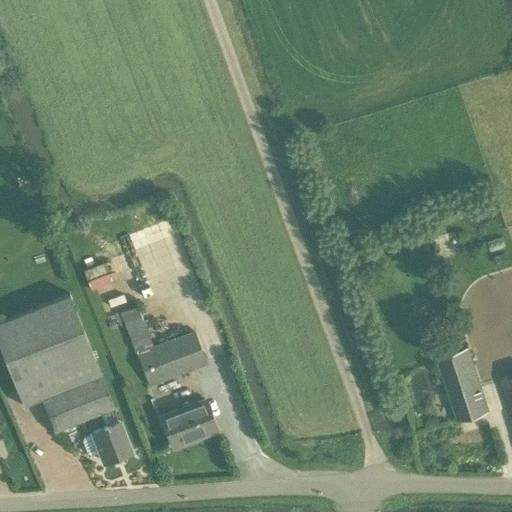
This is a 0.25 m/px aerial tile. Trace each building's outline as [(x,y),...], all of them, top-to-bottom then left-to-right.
[(0,347),(24,407),(42,400),(101,377),(102,377),(69,294),(0,321),(0,347)] [(139,306),(122,312),(127,325),(144,319),(139,306)] [(149,385),(206,364),(194,333),(138,354),(149,385)] [(458,421),(488,412),(469,349),(438,358),(458,421)] [(54,431),(100,413),(112,409),(113,408),(101,377),(42,400),(54,431)] [(511,378),(502,382),(511,413),(511,378)] [(173,448),(216,432),(204,399),(161,416),(173,448)] [(118,423),(112,409),(100,413),(105,427),(91,433),(92,434),(84,438),(82,442),(87,454),(91,456),(99,453),(103,462),(131,451),(130,449),(119,422),(118,423)]
